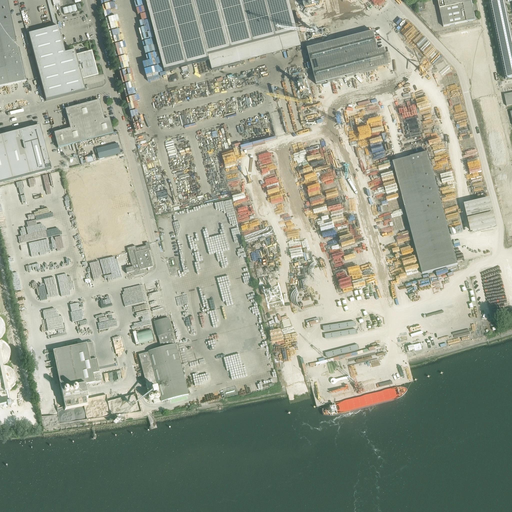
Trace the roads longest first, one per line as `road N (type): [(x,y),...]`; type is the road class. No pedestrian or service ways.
road 1 (unclassified): [(156,242),(89,0)]
road 2 (unknown): [(0,255),(30,402),(25,412),(0,417)]
